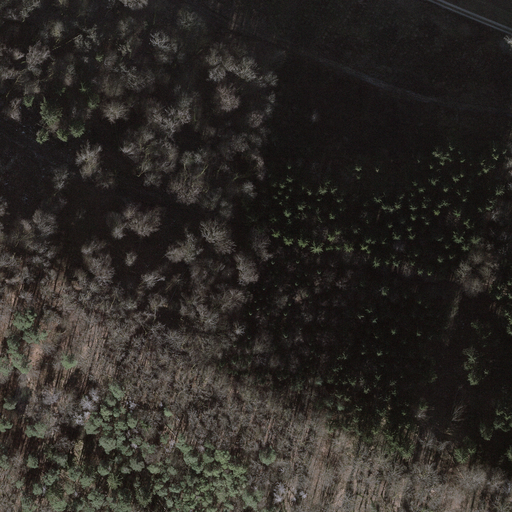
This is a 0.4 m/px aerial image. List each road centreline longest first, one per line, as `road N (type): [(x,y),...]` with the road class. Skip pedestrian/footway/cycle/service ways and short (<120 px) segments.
road 1 (track): [(511,297),(141,202),(0,134)]
road 2 (track): [(511,112),(428,99),(183,0)]
